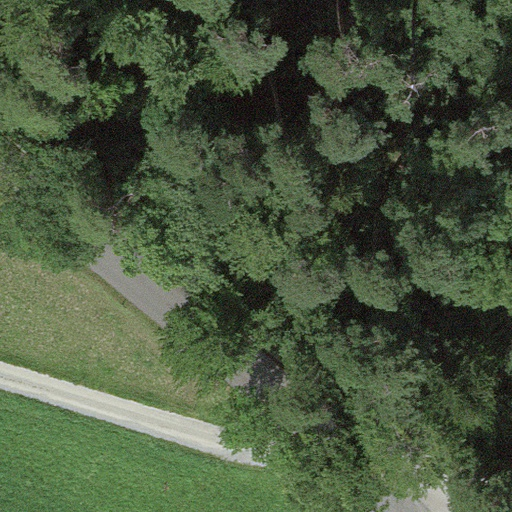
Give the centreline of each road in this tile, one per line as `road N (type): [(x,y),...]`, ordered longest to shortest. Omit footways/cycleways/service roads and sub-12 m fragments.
road 1 (unclassified): [(393,511),(0,178)]
road 2 (track): [(0,370),(373,492),(465,511)]
